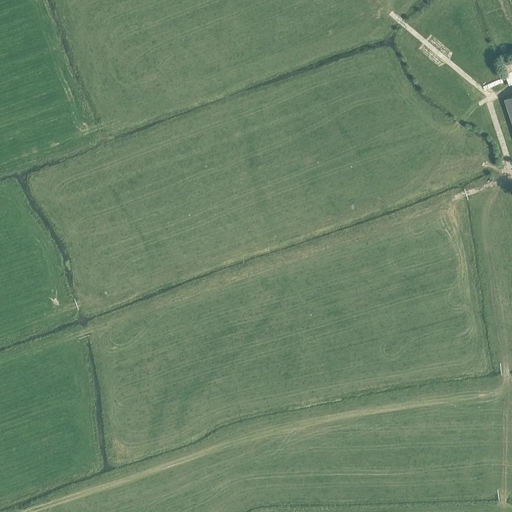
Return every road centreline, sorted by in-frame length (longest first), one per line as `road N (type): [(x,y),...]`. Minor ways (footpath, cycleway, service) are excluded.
road 1 (track): [(89,133),(388,13),(371,0)]
road 2 (track): [(511,175),(500,296),(508,407),(501,511)]
road 3 (track): [(388,13),(492,98),(511,175)]
